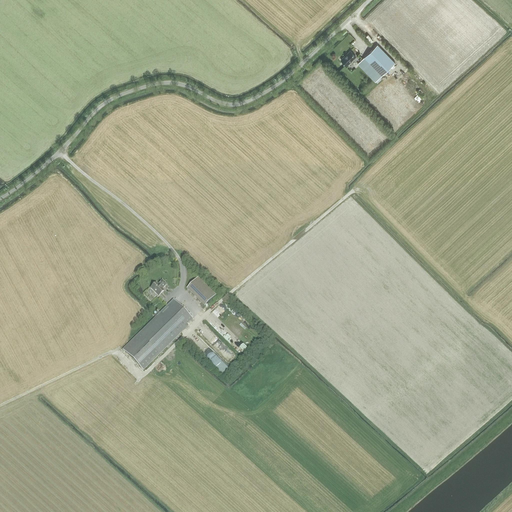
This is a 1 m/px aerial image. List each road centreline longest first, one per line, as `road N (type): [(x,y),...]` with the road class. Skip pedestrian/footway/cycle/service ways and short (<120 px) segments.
road 1 (unclassified): [(0,198),(110,99),(170,82),(222,103),(249,100),(289,75),(369,0)]
road 2 (track): [(0,405),(115,349),(141,376),(352,190)]
